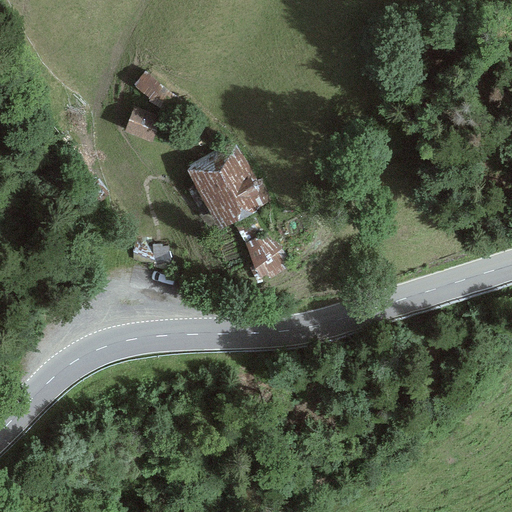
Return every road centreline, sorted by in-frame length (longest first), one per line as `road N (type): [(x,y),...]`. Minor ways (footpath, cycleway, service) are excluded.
road 1 (tertiary): [(0,434),(64,370),(121,341),(305,328),(511,265)]
road 2 (track): [(328,511),(511,368)]
